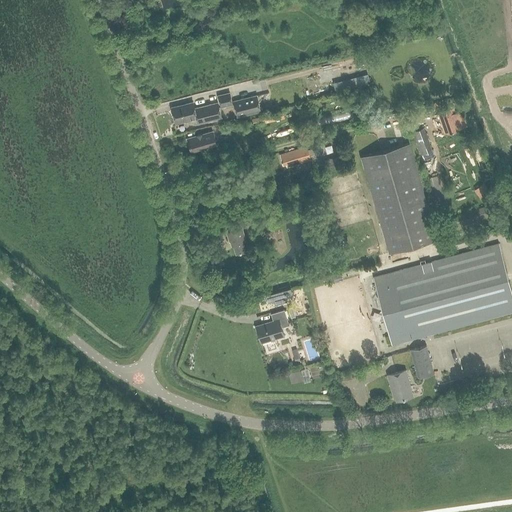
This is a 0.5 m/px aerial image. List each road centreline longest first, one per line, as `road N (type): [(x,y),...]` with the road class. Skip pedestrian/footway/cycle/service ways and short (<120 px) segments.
road 1 (residential): [(135,381),(178,294),(180,237),(100,0)]
road 2 (unclassified): [(135,381),(201,411),(280,426),(349,425),(511,402)]
road 3 (unclassified): [(135,381),(0,277)]
